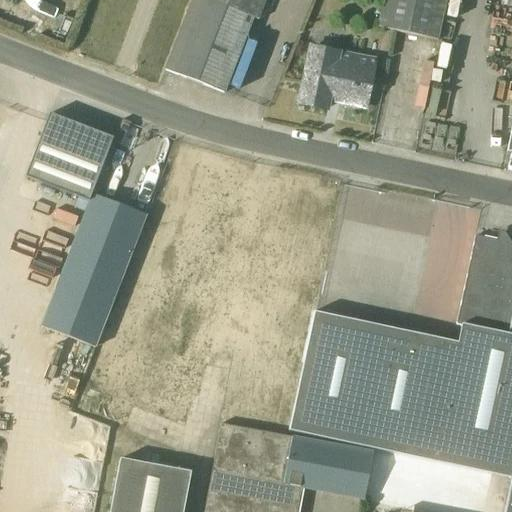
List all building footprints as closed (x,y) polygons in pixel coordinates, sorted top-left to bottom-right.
[(191,0),(165,72),(224,94),(252,19),(258,21),(265,0),(191,0)] [(446,0),(384,0),(378,28),(438,40),(446,0)] [(365,109),(375,59),(338,52),(311,47),(298,104),(326,110),(328,101),(365,109)] [(88,202),(112,139),(49,115),(25,177),(88,202)] [(95,347),(83,383),(188,416),(206,361),(186,355),(241,183),(193,168),(132,359),(95,347)] [(93,348),(94,349),(145,216),(92,196),(40,328),(93,348)] [(288,432),(380,451),(510,481),(511,473),(511,244),(507,239),(502,242),(475,237),(456,325),(460,326),(456,344),(313,313),(288,432)] [(363,500),(372,451),(291,436),(291,438),(219,425),(202,511),(299,511),(303,489),(363,500)] [(109,511),(182,511),(190,474),(119,460),(109,511)] [(511,511),(511,473),(510,481),(503,511),(511,511)]
